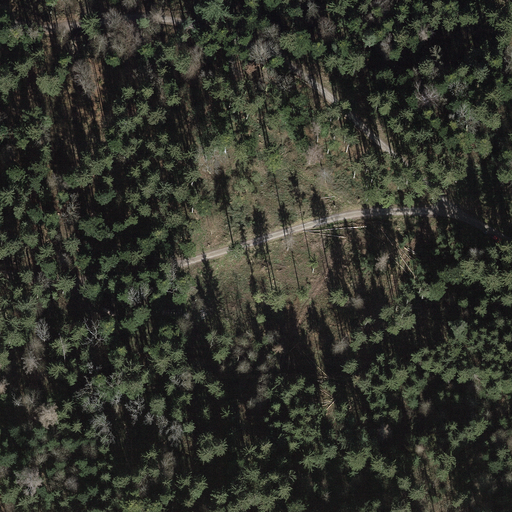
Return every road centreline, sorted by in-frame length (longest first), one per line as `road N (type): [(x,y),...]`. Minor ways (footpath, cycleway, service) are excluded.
road 1 (track): [(466,219),(281,60),(190,21),(55,28),(0,16)]
road 2 (track): [(0,272),(61,285),(145,274),(373,212),(466,219),(511,241)]
